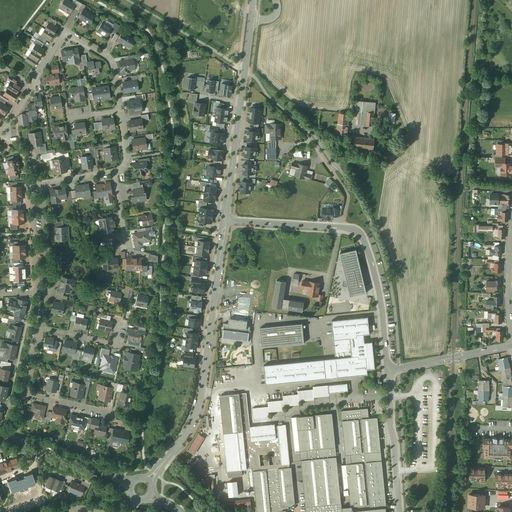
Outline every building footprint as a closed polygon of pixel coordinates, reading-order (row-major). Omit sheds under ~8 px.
[(74,5),(66,0),(64,0),(60,7),(66,10),(65,12),(66,12),(69,14),(73,7),(75,5),(74,5)] [(82,4),(77,1),(74,5),(75,5),(73,7),(78,10),(82,4)] [(83,9),(81,13),(80,15),(81,15),(79,19),(83,21),(84,20),(90,24),(95,16),(83,9)] [(54,26),(49,23),(44,29),(54,35),(55,33),(54,33),(57,28),(54,26)] [(111,29),(102,23),(97,31),(106,37),(111,29)] [(117,24),(112,32),(115,34),(120,26),(117,24)] [(54,35),(44,29),(41,35),(41,36),(46,39),(49,41),(52,36),(53,37),(54,35)] [(134,40),(122,33),(118,41),(127,46),(129,43),(131,45),(134,40)] [(46,39),(41,36),(41,35),(39,34),(36,39),(44,44),(46,39)] [(44,44),(36,39),(33,44),(35,45),(41,48),(44,44)] [(41,48),(35,45),(31,51),(41,57),(42,55),(41,54),(44,50),(41,48)] [(77,49),(61,51),(63,61),(73,60),(74,63),(79,62),(78,56),(77,49)] [(41,57),(31,51),(28,57),(36,62),(39,58),(41,57)] [(130,60),(119,61),(121,75),(127,74),(126,71),(134,69),(133,61),(133,59),(130,60)] [(100,62),(93,63),(93,64),(91,64),(91,62),(87,63),(87,65),(88,72),(89,72),(91,71),(92,74),(99,73),(98,68),(101,67),(100,62)] [(53,75),(46,76),(47,86),(59,84),(57,75),(59,74),(58,66),(57,65),(51,66),(53,75)] [(196,78),(188,77),(186,89),(195,90),(196,83),(196,78)] [(205,78),(196,77),(196,78),(196,83),(198,84),(198,86),(204,87),(205,78)] [(132,81),(122,83),(124,93),(135,91),(134,87),(137,86),(136,82),(136,80),(132,81)] [(216,81),(208,80),(207,84),(207,88),(206,92),(214,93),(214,91),(216,81)] [(15,85),(10,82),(9,83),(6,88),(8,89),(16,94),(20,87),(15,85)] [(229,85),(222,84),(221,86),(220,90),(221,90),(220,94),(228,95),(229,86),(229,85)] [(108,86),(97,88),(98,97),(104,96),(104,97),(104,98),(110,97),(108,86)] [(81,87),(69,89),(71,98),(76,97),(76,99),(81,99),(81,100),(85,99),(82,87),(81,87)] [(96,90),(93,90),(94,100),(99,99),(99,98),(104,97),(104,96),(98,97),(97,88),(95,88),(96,90)] [(16,94),(8,89),(3,95),(8,98),(13,101),(17,95),(16,94)] [(198,94),(190,93),(189,102),(196,103),(198,94)] [(39,95),(33,96),(34,104),(35,108),(41,107),(42,106),(41,100),(40,95),(39,95)] [(60,97),(50,98),(51,106),(54,105),(55,109),(62,108),(60,99),(60,97)] [(139,100),(127,102),(129,114),(141,112),(139,100)] [(375,103),(358,101),(356,124),(373,126),(375,103)] [(4,105),(0,103),(1,104),(0,105),(0,113),(4,115),(3,115),(4,116),(8,108),(4,105)] [(196,103),(195,109),(194,109),(194,113),(195,113),(195,114),(204,115),(206,104),(196,103)] [(34,104),(28,105),(29,112),(30,116),(31,116),(36,115),(36,112),(35,108),(34,104)] [(260,126),(262,107),(252,106),(251,123),(256,123),(256,126),(260,126)] [(224,108),(217,107),(216,114),(227,116),(227,114),(228,114),(229,110),(227,110),(227,109),(224,108)] [(389,110),(379,108),(378,120),(387,121),(389,110)] [(349,114),(339,113),(338,125),(348,126),(349,114)] [(227,116),(216,114),(215,122),(216,122),(225,123),(226,121),(227,121),(228,118),(227,117),(227,116)] [(113,119),(107,120),(107,119),(101,120),(103,131),(115,129),(113,118),(113,119)] [(141,119),(129,121),(130,132),(135,131),(135,129),(142,128),(141,119)] [(84,123),(74,124),(75,130),(75,134),(76,134),(80,133),(86,132),(84,123)] [(281,124),(271,124),(266,124),(266,131),(271,131),(270,139),(271,139),(276,139),(280,139),(281,130),(281,124)] [(348,126),(338,125),(337,133),(347,134),(348,126)] [(65,126),(53,128),(55,139),(57,138),(56,138),(55,138),(55,135),(59,134),(60,135),(61,141),(68,139),(65,126)] [(260,131),(249,130),(248,141),(259,142),(260,131)] [(39,132),(29,134),(30,139),(31,142),(30,142),(31,146),(39,145),(41,145),(41,144),(39,132)] [(218,133),(213,132),(213,137),(211,136),(210,142),(212,143),(223,144),(224,133),(218,133)] [(346,136),(339,135),(338,147),(345,148),(346,136)] [(374,139),(355,137),(354,148),(373,150),(374,139)] [(145,138),(132,140),(133,151),(142,149),(142,148),(146,148),(145,138)] [(276,139),(271,139),(271,142),(268,142),(268,149),(276,149),(276,139)] [(511,143),(503,143),(503,144),(503,150),(507,150),(507,154),(508,154),(511,153),(511,143)] [(503,144),(497,144),(497,155),(508,155),(508,154),(507,154),(507,150),(503,150),(503,144)] [(115,147),(104,149),(106,161),(117,159),(115,147)] [(245,157),(259,157),(259,147),(245,147),(245,157)] [(267,149),(267,158),(276,158),(276,149),(268,149),(267,149)] [(222,152),(209,150),(208,158),(221,159),(222,152)] [(90,156),(77,158),(81,157),(83,169),(92,167),(91,158),(91,156),(90,156)] [(61,159),(53,160),(55,168),(53,168),(54,174),(67,171),(66,165),(65,159),(65,158),(61,159)] [(505,158),(496,158),(496,167),(500,166),(500,164),(505,164),(505,158)] [(14,160),(7,162),(9,168),(6,169),(6,170),(8,169),(20,165),(19,163),(18,163),(17,159),(14,160)] [(138,163),(132,164),(134,173),(137,173),(137,176),(145,175),(144,175),(143,172),(148,171),(146,162),(138,163)] [(308,167),(299,164),(293,163),(292,168),(297,169),(295,176),(311,180),(313,175),(306,173),(308,167)] [(505,164),(500,164),(500,166),(500,167),(501,168),(501,175),(511,175),(511,172),(511,166),(511,164),(505,164)] [(20,165),(8,169),(10,175),(10,176),(17,173),(20,172),(19,168),(20,168),(19,166),(20,165)] [(253,165),(244,165),(244,175),(250,175),(252,175),(253,165)] [(218,167),(209,166),(207,175),(219,177),(220,173),(221,170),(220,170),(221,167),(218,167)] [(246,183),(242,182),(240,194),(249,195),(251,183),(246,183)] [(110,184),(101,185),(100,185),(96,185),(97,191),(98,197),(104,196),(105,203),(112,202),(111,195),(112,194),(110,184)] [(88,185),(75,187),(75,191),(76,197),(85,195),(85,199),(91,198),(88,185)] [(209,187),(206,186),(206,187),(205,194),(216,195),(216,192),(216,191),(216,188),(209,187)] [(59,189),(56,190),(50,191),(50,192),(51,197),(51,198),(52,203),(53,203),(57,202),(58,202),(57,200),(65,198),(64,192),(64,190),(63,189),(59,190),(59,189)] [(133,190),(132,190),(133,197),(132,197),(133,203),(146,200),(145,192),(144,192),(143,189),(133,190)] [(216,195),(205,194),(204,200),(204,201),(207,201),(214,202),(215,198),(215,199),(216,195)] [(499,195),(490,194),(490,195),(490,196),(489,199),(490,200),(490,204),(498,204),(499,195)] [(511,195),(505,195),(505,198),(500,198),(500,197),(500,203),(502,203),(505,203),(505,204),(509,204),(511,204),(511,195)] [(211,209),(207,208),(207,209),(206,209),(201,208),(200,214),(213,216),(213,213),(213,210),(211,209)] [(333,209),(323,208),(323,211),(322,211),(322,215),(323,215),(323,218),(326,218),(325,219),(330,219),(330,218),(333,218),(333,216),(333,209)] [(508,213),(502,212),(502,216),(497,216),(497,221),(498,221),(508,222),(508,213)] [(150,215),(141,216),(142,221),(144,222),(144,225),(153,224),(151,215),(151,214),(150,215)] [(213,216),(200,214),(199,221),(199,222),(211,223),(212,220),(213,216)] [(112,217),(98,219),(98,220),(99,225),(100,225),(101,226),(102,226),(103,227),(103,228),(104,229),(104,232),(105,235),(111,234),(111,231),(114,231),(113,226),(115,226),(114,222),(112,222),(112,217)] [(67,227),(57,227),(58,234),(55,235),(55,239),(54,239),(54,242),(69,241),(69,240),(66,241),(65,232),(68,232),(67,227)] [(145,232),(133,234),(135,247),(140,246),(139,243),(151,241),(150,237),(154,236),(154,235),(154,232),(153,231),(152,231),(149,232),(149,231),(145,232)] [(105,235),(102,236),(103,242),(114,241),(113,234),(111,234),(105,235)] [(205,242),(198,241),(197,247),(209,249),(210,246),(209,246),(210,243),(205,242)] [(499,246),(495,246),(495,247),(495,250),(490,250),(490,255),(501,255),(501,246),(499,246)] [(356,249),(340,253),(350,297),(367,293),(364,283),(363,283),(360,270),(361,270),(356,249)] [(66,253),(63,253),(63,256),(58,256),(59,268),(67,268),(67,263),(70,263),(70,258),(71,257),(70,253),(66,253)] [(106,255),(103,255),(103,266),(107,266),(107,268),(117,268),(117,260),(112,260),(112,255),(106,255)] [(133,270),(134,258),(127,258),(126,260),(124,260),(123,268),(126,268),(126,270),(131,270),(133,270)] [(202,261),(196,260),(195,267),(207,269),(208,265),(206,265),(206,262),(202,261)] [(499,263),(495,263),(495,268),(492,268),(492,272),(494,272),(501,272),(501,263),(499,263)] [(14,267),(12,267),(13,267),(13,274),(25,274),(25,269),(23,269),(23,266),(18,266),(14,267)] [(152,266),(140,266),(140,268),(142,268),(141,276),(148,276),(148,275),(152,275),(152,266)] [(207,269),(195,267),(194,274),(200,275),(205,275),(205,272),(207,273),(207,269)] [(25,274),(13,274),(13,282),(24,281),(24,278),(25,278),(26,278),(25,274)] [(72,280),(62,278),(59,290),(69,292),(71,285),(74,286),(75,280),(72,280)] [(201,283),(192,281),(192,284),(194,284),(193,292),(194,292),(195,293),(198,293),(199,292),(204,293),(206,283),(201,283)] [(286,283),(277,281),(273,307),(302,311),(303,302),(284,299),(286,283)] [(320,283),(303,281),(302,288),(308,289),(307,295),(318,296),(318,295),(320,283)] [(494,282),(489,281),(489,285),(488,285),(487,290),(486,290),(494,291),(494,289),(494,282)] [(64,292),(57,291),(55,297),(62,299),(64,292)] [(121,293),(111,291),(109,300),(119,302),(121,293)] [(148,297),(138,295),(135,305),(141,306),(141,305),(146,306),(148,297)] [(500,297),(494,297),(494,301),(486,300),(486,307),(494,308),(494,306),(500,306),(500,297)] [(62,299),(60,304),(64,305),(73,307),(74,302),(62,299)] [(27,302),(18,300),(17,302),(9,300),(8,307),(16,309),(14,315),(21,317),(23,317),(27,302)] [(192,300),(191,300),(190,310),(194,311),(194,312),(199,313),(199,311),(201,312),(203,302),(202,302),(201,302),(192,300)] [(60,304),(53,303),(51,312),(58,314),(58,312),(62,313),(64,305),(60,304)] [(499,311),(488,311),(488,314),(495,315),(495,323),(501,323),(502,314),(499,314),(499,311)] [(76,317),(75,322),(74,328),(85,330),(87,320),(76,317)] [(368,317),(332,321),(335,358),(264,365),(266,384),(266,385),(368,375),(368,374),(367,370),(375,369),(372,342),(365,343),(365,340),(367,340),(366,337),(364,337),(364,335),(370,334),(368,318),(368,317)] [(197,319),(190,318),(190,319),(189,326),(191,326),(191,327),(194,327),(194,326),(200,327),(201,319),(197,319)] [(113,322),(100,319),(98,329),(110,332),(113,322)] [(243,324),(232,323),(231,324),(224,323),(222,338),(248,341),(248,342),(250,327),(243,326),(243,324)] [(302,324),(260,328),(262,347),(304,343),(302,324)] [(21,328),(10,325),(9,331),(12,332),(11,338),(18,339),(21,328)] [(503,331),(500,331),(500,328),(495,328),(495,332),(497,332),(496,340),(503,341),(503,331)] [(128,337),(140,339),(141,337),(144,337),(145,332),(144,332),(136,330),(130,329),(128,337)] [(192,333),(188,332),(188,333),(187,340),(198,341),(198,338),(198,334),(192,333)] [(57,342),(52,341),(53,338),(50,337),(49,339),(45,338),(43,346),(48,347),(47,350),(55,351),(57,342)] [(140,339),(128,337),(127,340),(126,344),(135,346),(140,347),(141,343),(139,343),(140,339)] [(198,341),(187,340),(186,347),(190,347),(196,348),(197,344),(197,345),(198,341)] [(77,343),(65,341),(63,351),(74,353),(75,349),(77,343)] [(11,345),(7,344),(3,343),(2,349),(5,350),(4,357),(8,358),(14,359),(16,352),(15,352),(16,346),(17,346),(16,346),(11,345)] [(94,350),(85,347),(84,351),(83,355),(92,358),(94,350)] [(130,353),(127,352),(126,357),(126,356),(124,362),(125,362),(124,368),(135,371),(136,370),(138,370),(139,364),(137,364),(139,355),(138,355),(130,353)] [(119,358),(103,355),(99,370),(116,374),(119,358)] [(184,356),(182,356),(181,360),(185,360),(184,366),(194,368),(196,357),(193,357),(184,356)] [(507,357),(504,358),(502,358),(498,359),(498,360),(500,367),(500,372),(502,371),(501,369),(510,368),(509,365),(507,358),(507,357)] [(8,369),(1,367),(0,370),(0,378),(2,379),(2,380),(7,381),(9,370),(8,370),(8,369)] [(510,368),(501,369),(502,371),(500,372),(501,372),(502,380),(507,379),(508,379),(511,378),(510,370),(511,370),(510,368)] [(254,369),(234,371),(235,380),(255,378),(254,369)] [(58,382),(49,380),(49,383),(47,383),(46,390),(56,392),(58,384),(58,382)] [(485,381),(484,380),(484,381),(479,381),(479,388),(479,389),(480,389),(480,391),(489,391),(489,389),(489,381),(485,381)] [(83,384),(74,383),(71,396),(81,398),(84,387),(84,385),(83,384)] [(268,407),(253,408),(253,417),(269,415),(268,410),(284,409),(283,404),(299,403),(299,399),(314,398),(314,395),(348,392),(347,384),(313,387),(313,390),(298,391),(298,394),(283,396),(283,400),(268,402),(268,407)] [(110,387),(98,385),(97,390),(100,391),(98,398),(109,401),(110,393),(111,394),(111,390),(112,388),(110,387)] [(508,387),(504,387),(503,394),(503,399),(504,399),(505,397),(511,397),(511,386),(510,387),(510,386),(508,386),(508,387)] [(489,391),(480,391),(480,389),(479,389),(479,393),(479,401),(483,402),(485,402),(488,402),(489,394),(489,391)] [(121,392),(118,404),(124,405),(124,403),(129,404),(131,394),(121,392)] [(239,394),(220,396),(223,433),(243,431),(246,431),(246,432),(250,432),(249,427),(250,427),(247,394),(244,394),(244,393),(239,394)] [(511,397),(505,397),(504,399),(503,399),(503,407),(507,407),(507,408),(509,408),(511,407),(511,397)] [(45,406),(33,403),(31,411),(36,412),(35,417),(42,419),(43,417),(45,406)] [(66,410),(53,407),(52,413),(51,417),(57,418),(58,419),(58,422),(62,423),(63,420),(64,420),(66,410)] [(331,414),(298,417),(301,450),(300,451),(301,461),(302,461),(307,507),(306,507),(306,511),(386,511),(386,508),(385,508),(381,462),(382,462),(381,451),(380,451),(376,418),(369,418),(368,409),(341,411),(342,421),(343,421),(346,455),(345,455),(346,465),(341,465),(342,467),(344,490),(344,495),(350,495),(352,507),(342,508),(341,503),(340,503),(335,458),(336,457),(335,447),(334,447),(331,414)] [(80,417),(71,415),(69,426),(68,428),(72,429),(74,428),(74,427),(79,428),(79,429),(83,430),(85,423),(81,423),(82,422),(83,416),(80,415),(80,417)] [(298,417),(291,417),(295,451),(300,451),(301,450),(298,417)] [(134,423),(126,421),(124,431),(129,432),(132,432),(134,423)] [(98,424),(96,424),(95,425),(91,424),(90,428),(95,429),(94,433),(104,436),(106,426),(98,424)] [(250,427),(249,427),(250,432),(246,432),(246,431),(243,431),(247,469),(251,469),(251,472),(249,472),(251,487),(255,486),(254,471),(288,468),(288,465),(290,465),(286,424),(277,425),(277,428),(275,428),(275,424),(250,427)] [(124,431),(114,428),(111,440),(118,442),(127,444),(129,432),(124,431)] [(243,431),(223,433),(227,471),(228,471),(242,469),(247,469),(243,431)] [(199,435),(190,451),(193,453),(203,437),(199,435)] [(511,439),(505,440),(505,438),(501,438),(501,441),(496,441),(496,438),(492,438),(492,439),(483,439),(483,443),(485,443),(485,458),(511,459),(511,444),(511,439)] [(18,457),(9,461),(12,470),(21,466),(18,457)] [(12,470),(9,461),(3,462),(7,472),(12,470)] [(288,468),(254,471),(255,486),(258,511),(286,511),(287,511),(285,510),(284,510),(283,507),(294,506),(290,468),(288,468)] [(486,469),(470,468),(469,480),(485,481),(486,469)] [(211,478),(201,479),(202,485),(209,490),(214,490),(213,478),(215,478),(215,474),(210,475),(211,478)] [(511,474),(496,474),(496,486),(511,486),(511,474)] [(47,484),(45,487),(52,489),(56,479),(52,477),(52,478),(49,476),(49,478),(47,484)] [(59,480),(56,479),(52,489),(58,491),(59,489),(61,483),(62,481),(59,480)] [(237,481),(228,482),(230,496),(238,495),(237,481)] [(72,482),(69,490),(73,492),(73,493),(77,494),(81,495),(84,487),(80,485),(80,486),(77,484),(72,482)] [(509,499),(509,491),(498,491),(498,499),(509,499)] [(484,507),(485,495),(472,494),(472,495),(469,495),(468,506),(484,507)]
